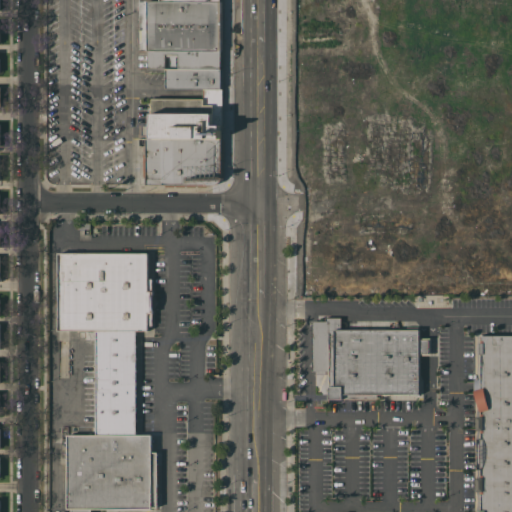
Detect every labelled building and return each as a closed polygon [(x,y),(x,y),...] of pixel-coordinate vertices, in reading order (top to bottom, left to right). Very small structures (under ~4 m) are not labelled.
[(147,36),(139,36),(139,10),(147,10),(148,0),(160,0),(223,1),(223,49),(147,49),(147,36)] [(166,68),(149,68),(149,50),(147,50),(147,49),(223,49),(222,69),(166,68)] [(204,88),(166,88),(166,68),(222,69),(222,88),(204,88)] [(222,138),(146,138),(146,137),(152,138),(152,135),(142,135),(142,125),(152,125),(152,97),(204,98),(204,88),(222,88),(222,138)] [(222,139),(224,139),(224,151),(222,151),(222,152),(224,152),(224,158),(222,158),(222,159),(224,159),(224,167),(222,167),(222,168),(224,168),(224,177),(222,177),(222,179),(221,181),(219,182),(217,184),(214,184),(207,184),(207,186),(198,186),(198,184),(196,184),(196,186),(187,186),(187,184),(185,184),(185,186),(176,186),(176,184),(174,184),(174,186),(165,186),(165,184),(145,184),(145,176),(143,176),(144,154),(146,154),(146,150),(143,150),(143,144),(146,144),(146,138),(222,138),(222,139)] [(137,434),(96,434),(96,330),(59,330),(59,252),(149,252),(149,278),(153,278),(153,290),(154,290),(154,312),(153,312),(153,325),(149,325),(149,330),(137,330),(137,334),(138,334),(138,344),(137,344),(137,346),(138,346),(138,356),(137,356),(137,359),(138,359),(138,369),(137,369),(137,371),(138,371),(138,381),(137,381),(137,384),(138,384),(138,393),(137,393),(137,396),(138,396),(138,406),(137,406),(137,408),(138,408),(138,418),(137,418),(137,421),(138,421),(138,430),(137,430),(137,434)] [(378,394),(378,398),(376,398),(376,400),(343,400),(343,402),(326,402),(327,372),(329,372),(329,370),(312,370),(313,320),(326,320),(326,317),(342,317),(342,329),(362,329),(362,326),(368,326),(368,329),(407,329),(407,325),(419,325),(419,329),(420,329),(420,337),(431,337),(431,355),(420,355),(420,394),(378,394)] [(511,511),(479,511),(479,509),(481,509),(481,491),(477,491),(477,477),(481,477),(481,469),(477,469),(478,438),(481,438),(481,433),(481,430),(477,430),(477,416),(481,416),(481,411),(475,392),(475,378),(479,378),(479,353),(480,353),(480,341),(481,342),(481,334),(484,334),(511,334),(511,511)] [(152,434),(152,451),(158,451),(158,463),(159,463),(159,472),(158,472),(158,474),(159,474),(159,482),(158,482),(158,485),(159,485),(159,494),(158,494),(158,507),(152,507),(152,508),(93,508),(93,511),(72,511),(72,508),(68,508),(68,434),(96,434),(137,434),(152,434)]
